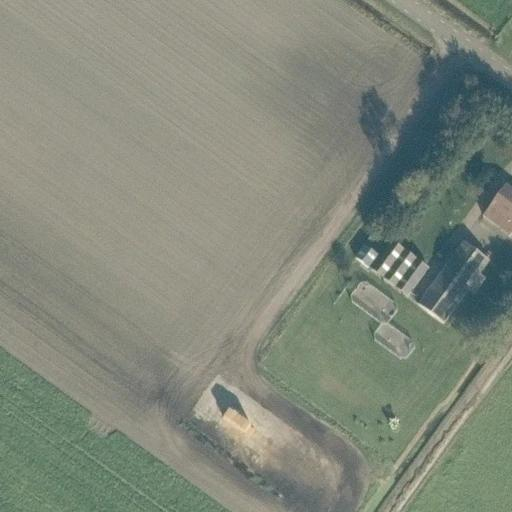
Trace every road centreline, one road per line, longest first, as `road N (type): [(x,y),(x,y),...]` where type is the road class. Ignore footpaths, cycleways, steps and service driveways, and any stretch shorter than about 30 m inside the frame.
road 1 (track): [(395,511),(511,350)]
road 2 (unclassified): [(511,82),(397,0)]
